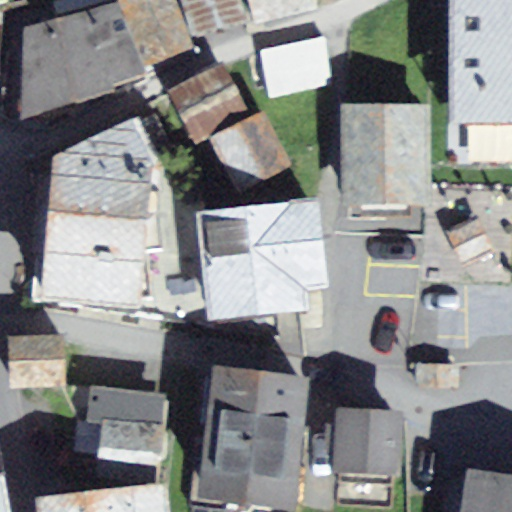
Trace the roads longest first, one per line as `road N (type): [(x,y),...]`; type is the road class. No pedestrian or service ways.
road 1 (residential): [(0,309),(415,397),(511,438)]
road 2 (residential): [(16,511),(0,386)]
